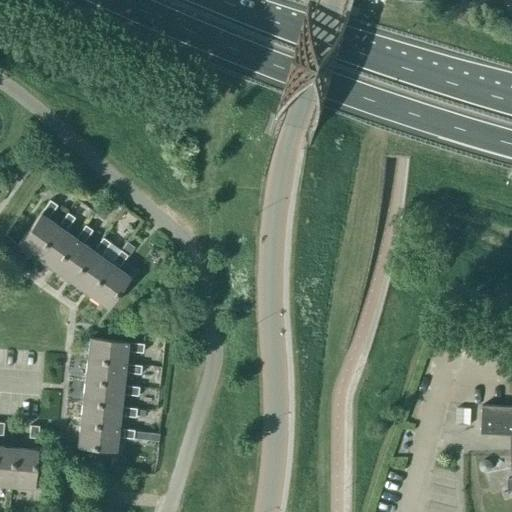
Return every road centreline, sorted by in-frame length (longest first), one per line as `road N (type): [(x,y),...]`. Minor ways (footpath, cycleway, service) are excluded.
road 1 (unclassified): [(167,511),(209,375),(197,260),(187,239),(0,85)]
road 2 (trunk): [(118,0),(362,100),(511,143)]
road 3 (tertiary): [(265,511),(275,421),(269,293),(293,126)]
road 4 (trunk): [(511,102),(214,0)]
road 5 (tertiary): [(329,0),(293,126)]
